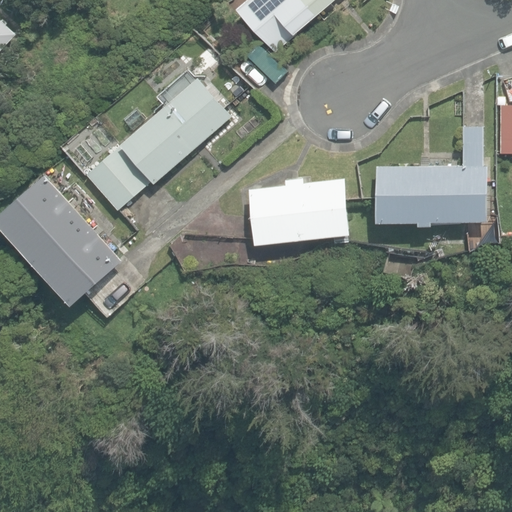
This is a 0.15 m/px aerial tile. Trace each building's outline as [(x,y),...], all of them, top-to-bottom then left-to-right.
[(249,0),(240,8),(277,51),(337,0),(249,0)] [(0,51),(17,34),(0,18),(0,51)] [(124,143),(158,182),(234,115),(201,77),(124,143)] [(511,103),(502,104),(502,152),(511,152),(511,103)] [(421,220),(421,224),(434,224),(434,220),(490,220),(489,165),(486,165),(486,126),(465,126),(465,165),(380,165),(380,221),(421,220)] [(90,174),(121,209),(153,181),(122,146),(90,174)] [(0,216),(0,217),(76,304),(125,260),(49,173),(0,216)] [(253,187),(259,243),(352,233),(347,177),(306,181),(306,177),(288,179),(288,183),(253,187)]
